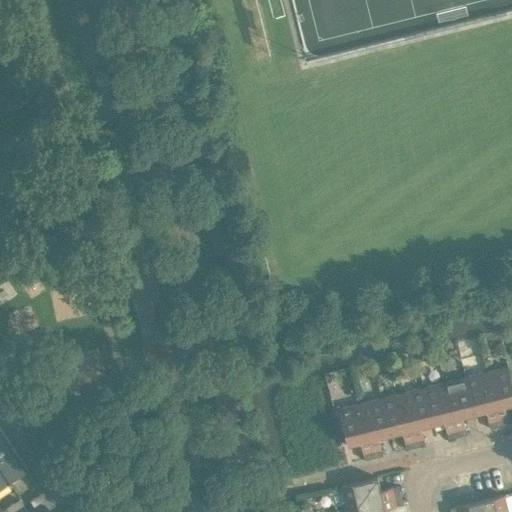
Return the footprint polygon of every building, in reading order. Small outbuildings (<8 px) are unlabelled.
[(511,384),(507,366),(485,372),(499,426),(508,423),(504,406),(511,403),(511,384)] [(485,372),(464,377),(473,413),(485,410),(490,428),(499,426),(485,372)] [(464,377),(443,382),(457,436),(466,434),(462,416),(473,413),(464,377)] [(457,436),(443,382),(422,387),(432,423),(443,421),(448,438),(457,436)] [(422,387),(402,392),(415,447),(424,444),(420,426),(432,423),(422,387)] [(415,447),(402,392),(381,398),(390,434),(401,431),(406,449),(415,447)] [(390,434),(381,398),(360,403),(373,457),(382,455),(378,437),(390,434)] [(359,441),(364,459),(373,457),(360,403),(338,408),(347,445),(359,441)] [(27,467),(0,427),(0,471),(6,481),(27,467)] [(340,486),(346,508),(400,494),(398,485),(380,490),(377,477),(340,486)] [(47,497),(43,491),(29,500),(33,506),(47,497)] [(385,511),(384,508),(402,504),(400,494),(346,508),(346,511),(385,511)] [(507,511),(503,494),(449,508),(450,511),(507,511)] [(6,508),(8,511),(11,511),(23,505),(19,499),(6,508)]
